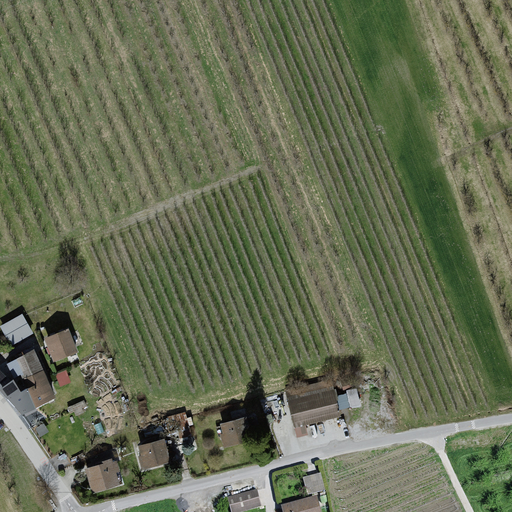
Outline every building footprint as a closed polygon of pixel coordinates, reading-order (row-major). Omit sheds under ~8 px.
[(34,336),(22,315),(0,327),(0,328),(11,347),(34,336)] [(69,331),(45,340),(55,364),(80,353),(69,331)] [(0,368),(0,389),(2,391),(17,381),(25,394),(32,391),(39,409),(56,398),(34,352),(1,369),(0,368)] [(17,381),(2,391),(24,417),(39,409),(32,391),(25,394),(17,381)] [(330,382),(285,392),(294,427),(340,417),(330,382)] [(191,438),(185,414),(161,419),(163,434),(174,431),(177,440),(191,438)] [(254,417),(221,425),(223,434),(221,435),(224,449),(259,441),(254,417)] [(165,441),(139,447),(142,457),(139,460),(143,472),(171,462),(165,441)] [(100,465),(86,469),(93,494),(121,486),(118,474),(121,473),(116,457),(100,462),(100,465)] [(320,474),(302,478),(307,495),(324,490),(320,474)] [(257,489),(228,497),(232,511),(240,511),(262,506),(257,489)] [(320,511),(316,495),(280,505),(282,511),(320,511)]
